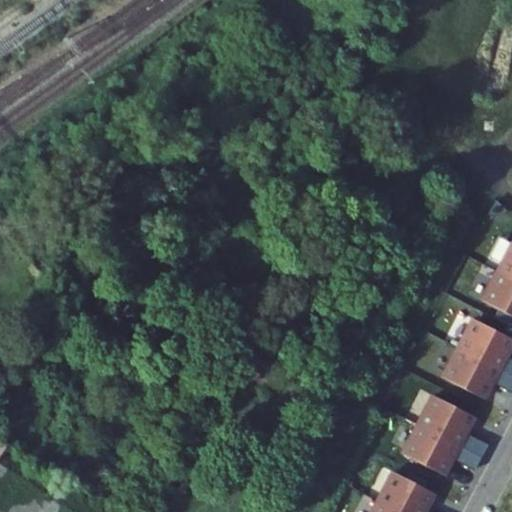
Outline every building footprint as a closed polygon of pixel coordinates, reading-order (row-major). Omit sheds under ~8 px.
[(511,244),(483,301),(511,316),(511,244)] [(493,382),(511,391),(511,360),(505,357),(511,344),(511,338),(473,319),(443,378),(484,399),(493,382)] [(453,458),(475,469),(488,445),(466,433),(475,416),(434,395),(403,454),(444,475),(453,458)] [(0,510),(2,511),(102,511),(2,443),(4,440),(0,437),(0,510)] [(429,511),(426,510),(435,493),(393,472),(372,511),(429,511)]
